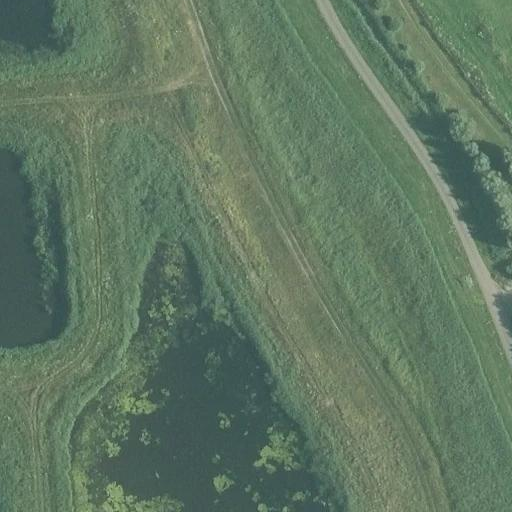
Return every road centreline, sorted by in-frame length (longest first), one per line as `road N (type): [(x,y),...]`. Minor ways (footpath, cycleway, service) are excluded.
road 1 (track): [(429,511),(396,422),(271,203),(186,0)]
road 2 (track): [(0,108),(217,85)]
road 3 (track): [(398,0),(511,150)]
